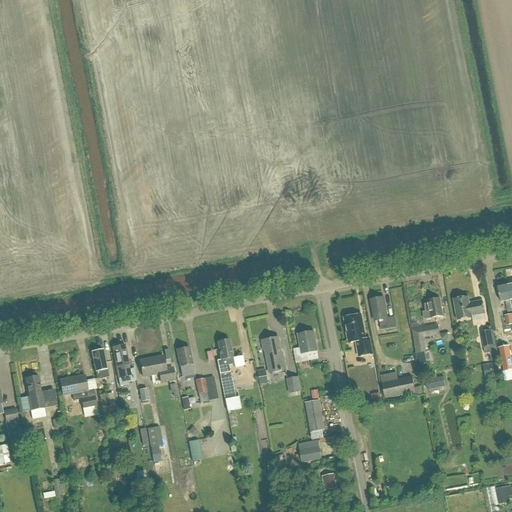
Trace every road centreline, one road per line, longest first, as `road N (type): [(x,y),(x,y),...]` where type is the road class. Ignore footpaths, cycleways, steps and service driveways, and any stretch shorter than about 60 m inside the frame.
road 1 (unclassified): [(0,350),(322,288)]
road 2 (residential): [(365,511),(322,288)]
road 3 (unclassified): [(322,288),(511,252)]
